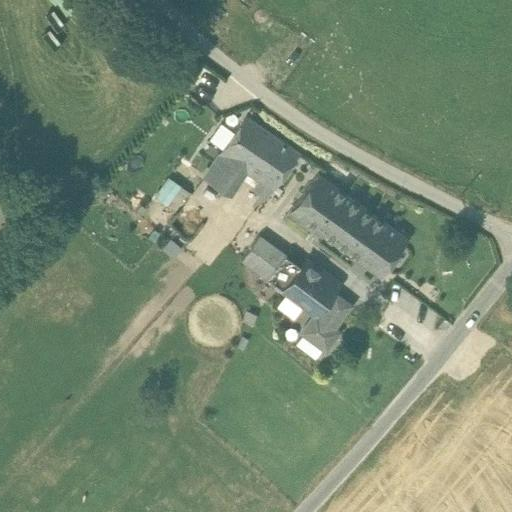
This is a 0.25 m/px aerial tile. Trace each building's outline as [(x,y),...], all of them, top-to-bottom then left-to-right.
[(298,151),(246,115),(220,153),(220,154),(272,189),(298,151)] [(220,154),(204,178),(231,196),(240,181),(265,198),(272,189),(220,154)] [(290,209),(380,275),(408,237),(318,172),(290,209)] [(178,210),(192,190),(170,176),(157,195),(178,210)] [(242,259),(283,290),(301,266),(260,235),(242,259)] [(283,290),(287,293),(303,305),(315,314),(302,331),(325,348),(338,331),(333,327),(350,305),(336,294),(335,295),(332,292),(339,283),(306,259),(301,266),(283,290)] [(294,318),(303,305),(287,293),(277,305),(294,318)]
